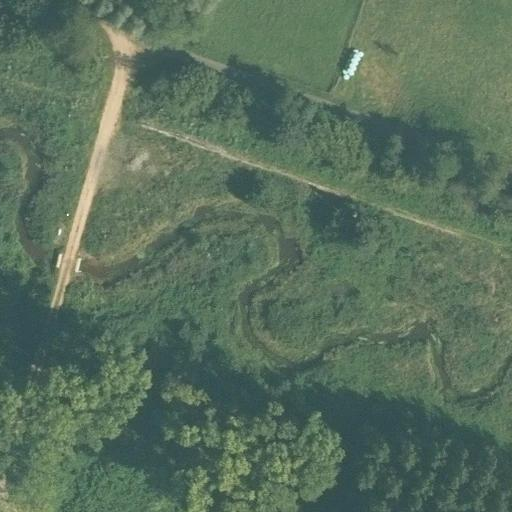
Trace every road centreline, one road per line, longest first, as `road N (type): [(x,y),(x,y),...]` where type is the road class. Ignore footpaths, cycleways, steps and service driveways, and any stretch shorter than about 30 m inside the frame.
road 1 (track): [(511,173),(185,58),(77,0)]
road 2 (track): [(0,479),(135,36)]
